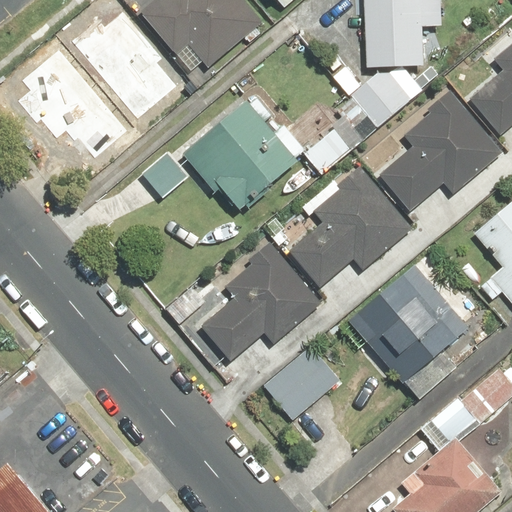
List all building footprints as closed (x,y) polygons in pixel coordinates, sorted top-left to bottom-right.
[(259,23),(239,0),(153,0),(145,7),(199,72),(259,23)] [(373,0),(375,66),(434,65),(432,0),(373,0)] [(101,21),(76,41),(140,118),(177,88),(157,63),(163,58),(124,11),(105,26),(101,21)] [(511,40),(496,54),(506,65),(475,91),(511,135),(511,134),(511,40)] [(62,51),(24,83),(32,92),(19,103),(52,142),(66,130),(92,160),(128,130),(62,51)] [(376,74),(358,55),(345,67),(362,87),(376,74)] [(356,98),(374,117),(386,130),(438,84),(428,72),(416,83),(403,69),(393,78),(386,71),(356,98)] [(506,148),(453,87),(403,131),(411,140),(384,164),(419,203),(446,180),(456,191),(506,148)] [(258,94),(188,152),(217,188),(225,181),(248,209),(311,156),(258,94)] [(341,108),(349,117),(360,130),(374,117),(356,98),(354,96),(341,108)] [(349,117),(313,149),(316,153),(309,159),(328,179),(370,141),(360,130),(349,117)] [(196,178),(172,152),(146,176),(169,202),(196,178)] [(416,223),(367,165),(318,206),(328,218),(295,245),(328,284),(361,257),(367,264),(416,223)] [(511,224),(494,241),(511,261),(511,283),(502,292),(511,303),(511,224)] [(323,301),(273,239),(227,276),(241,292),(208,318),(238,355),(271,329),(278,338),(323,301)] [(423,259),(358,319),(428,394),(465,360),(453,348),(481,322),(423,259)] [(316,340),(271,380),(301,414),(346,374),(316,340)] [(411,511),(485,511),(509,492),(460,434),(424,464),(435,477),(404,503),(411,511)] [(0,511),(58,511),(11,456),(0,464),(0,511)]
